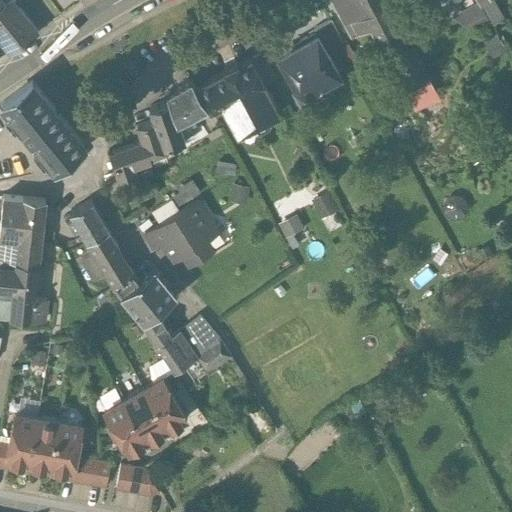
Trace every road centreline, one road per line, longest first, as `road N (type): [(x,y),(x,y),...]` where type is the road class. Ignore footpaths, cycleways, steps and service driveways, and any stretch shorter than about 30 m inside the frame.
road 1 (residential): [(225,0),(217,36),(113,134),(89,171),(110,217),(169,274)]
road 2 (secondary): [(0,83),(129,0)]
